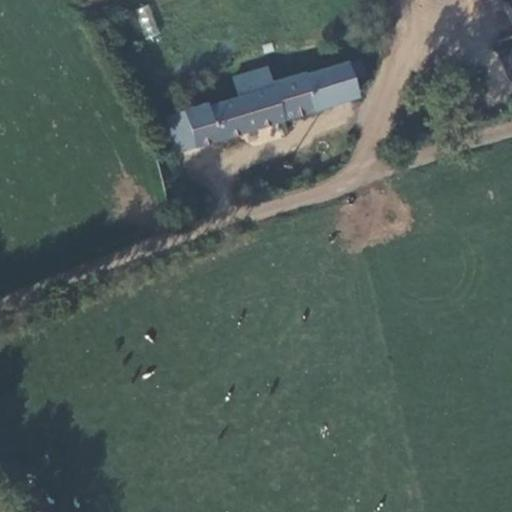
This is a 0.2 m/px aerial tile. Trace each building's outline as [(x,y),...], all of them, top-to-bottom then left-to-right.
[(499,0),(464,0),(468,10),(499,0)] [(149,5),(137,8),(144,37),(157,34),(149,5)] [(374,10),(375,39),(390,38),(390,10),(374,10)] [(359,90),(360,83),(354,62),(298,78),(297,74),(267,82),(277,123),(356,100),(354,93),(359,90)] [(188,149),(277,123),(267,82),(264,70),(229,78),(234,99),(207,106),(204,101),(176,110),(187,144),(188,149)] [(166,149),(187,144),(176,110),(160,117),(166,149)]
